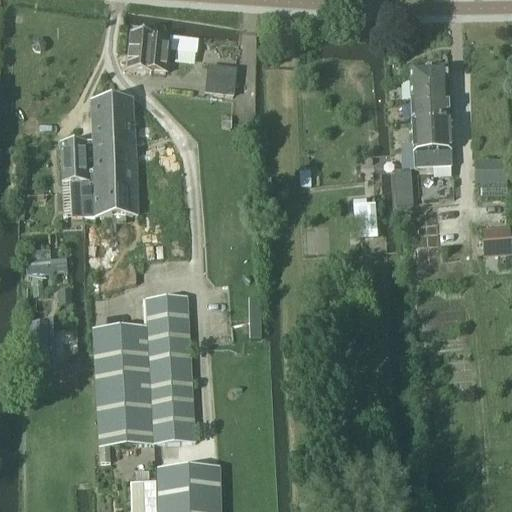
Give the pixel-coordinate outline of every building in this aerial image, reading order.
[(129,38),(126,75),(151,77),(151,76),(164,77),(167,42),(129,38)] [(205,96),(231,99),(233,73),(208,70),(205,96)] [(408,73),(410,107),(418,107),(418,98),(422,98),(423,102),(447,101),(445,71),(408,73)] [(410,107),(411,123),(429,122),(448,122),(447,101),(423,102),(422,98),(418,98),(418,107),(410,107)] [(91,146),(94,219),(94,220),(135,219),(132,131),(131,131),(130,105),(89,106),(91,146)] [(229,130),(229,129),(230,118),(220,117),(220,130),(229,130)] [(429,122),(411,123),(414,172),(432,171),(429,122)] [(448,122),(429,122),(432,171),(451,170),(448,122)] [(80,220),(94,219),(91,146),(59,147),(61,185),(79,185),(80,220)] [(474,186),(480,186),(505,186),(505,165),(474,165),(474,186)] [(393,174),(394,192),(410,191),(409,173),(393,174)] [(505,186),(480,186),(480,200),(505,201),(505,186)] [(410,191),(394,192),(395,209),(411,209),(410,191)] [(365,203),(352,204),(355,243),(378,241),(375,207),(365,207),(365,203)] [(481,236),(482,252),(507,250),(506,234),(481,236)] [(24,257),(26,278),(51,276),(49,255),(24,257)] [(247,301),(248,341),(260,341),(259,300),(247,301)] [(93,372),(95,404),(150,400),(153,449),(193,447),(186,302),(145,304),(146,332),(132,332),(134,369),(93,372)] [(91,334),(93,372),(134,369),(132,332),(91,334)] [(95,404),(97,452),(108,451),(153,449),(150,400),(95,404)] [(108,451),(97,452),(98,468),(109,467),(108,451)] [(219,511),(218,473),(157,474),(157,511),(219,511)] [(133,487),(127,488),(128,511),(154,511),(154,486),(148,487),(133,487)]
